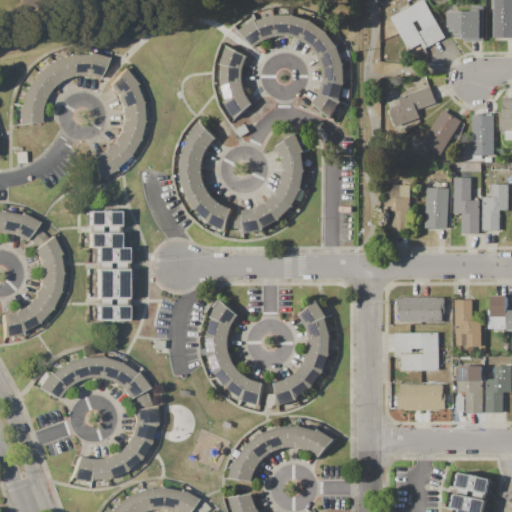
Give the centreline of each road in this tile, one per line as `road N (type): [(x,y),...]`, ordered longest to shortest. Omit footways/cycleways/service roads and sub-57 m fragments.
road 1 (residential): [(182,270),(511,266)]
road 2 (residential): [(365,268),(370,511)]
road 3 (residential): [(368,440),(511,440)]
road 4 (residential): [(49,511),(0,392)]
